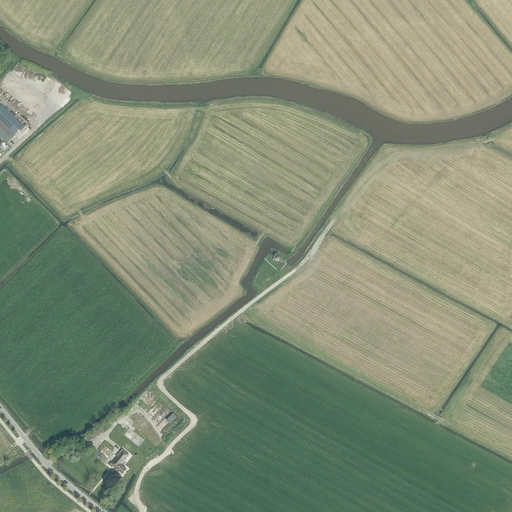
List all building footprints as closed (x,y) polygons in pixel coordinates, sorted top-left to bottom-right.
[(0,94),(0,98),(11,105),(12,102),(0,94)] [(15,136),(14,135),(23,126),(1,105),(0,106),(0,135),(8,143),(15,136)] [(173,414),(167,421),(171,425),(177,418),(173,414)] [(86,436),(90,440),(92,439),(93,440),(103,433),(100,429),(90,436),(89,434),(86,436)] [(85,444),(90,440),(86,436),(81,440),(85,444)] [(120,465),(129,455),(122,449),(116,456),(118,457),(113,464),(111,462),(109,465),(111,467),(112,465),(123,475),(127,470),(120,465)]
